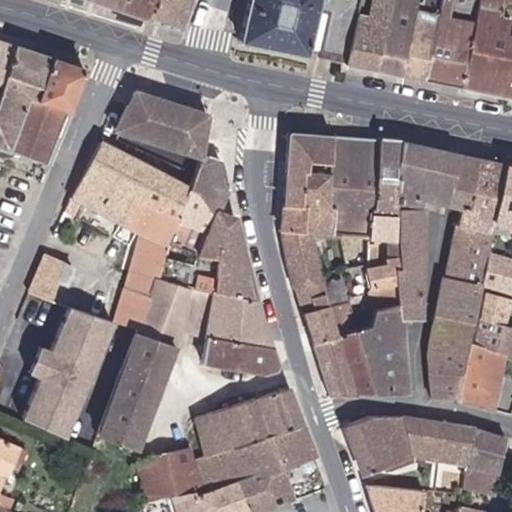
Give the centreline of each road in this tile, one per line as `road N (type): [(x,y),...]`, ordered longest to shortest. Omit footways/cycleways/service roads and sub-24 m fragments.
road 1 (residential): [(271,83),(256,188),(315,417)]
road 2 (residential): [(120,40),(0,338)]
road 3 (secondary): [(271,83),(511,127)]
road 4 (residential): [(315,417),(410,403),(511,426)]
road 5 (secondary): [(0,5),(120,40)]
